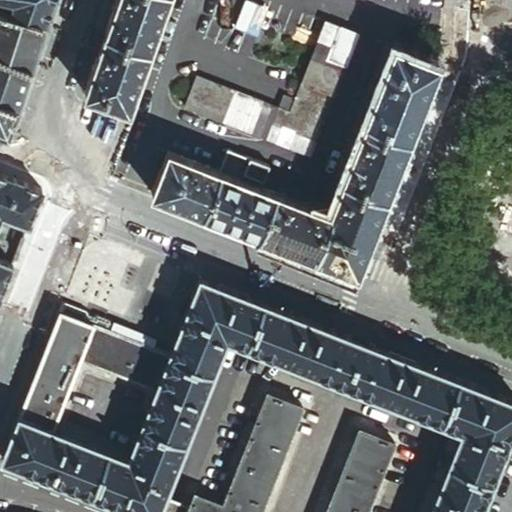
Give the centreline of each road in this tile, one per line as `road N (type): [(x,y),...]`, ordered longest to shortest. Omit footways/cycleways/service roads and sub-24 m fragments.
road 1 (residential): [(374,300),(76,182)]
road 2 (residential): [(476,47),(374,300)]
road 3 (residential): [(76,182),(0,373)]
road 4 (residential): [(84,0),(25,162)]
road 5 (residential): [(511,355),(374,300)]
road 6 (unknown): [(347,0),(476,47)]
road 7 (unknown): [(339,402),(289,511)]
